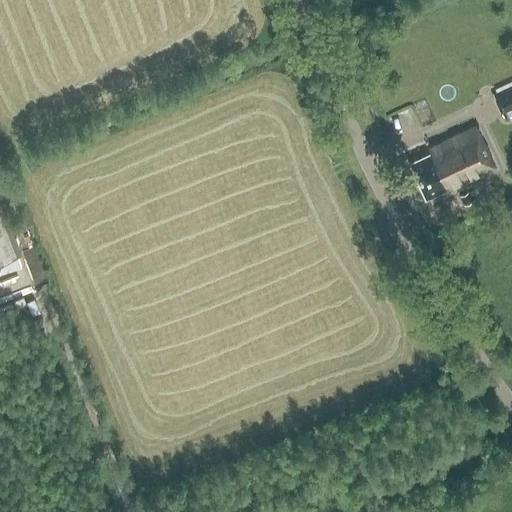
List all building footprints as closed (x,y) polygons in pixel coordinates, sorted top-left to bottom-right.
[(511,85),(492,94),(502,117),(511,112),(511,85)] [(453,191),(495,171),(475,128),(428,150),(430,155),(408,164),(424,200),(445,190),(447,194),(453,191)] [(464,206),(472,202),(467,192),(459,196),(464,206)] [(0,260),(20,252),(0,201),(0,260)] [(17,357),(13,347),(0,352),(0,355),(3,363),(17,357)]
